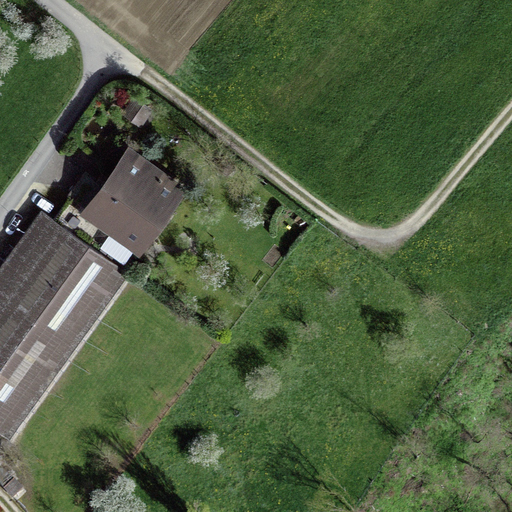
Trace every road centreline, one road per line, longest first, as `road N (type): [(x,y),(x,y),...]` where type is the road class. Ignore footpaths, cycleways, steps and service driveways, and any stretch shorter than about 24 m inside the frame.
road 1 (track): [(116,51),(322,211),(370,236),(394,234),(420,216),(511,110)]
road 2 (residential): [(0,215),(116,51)]
